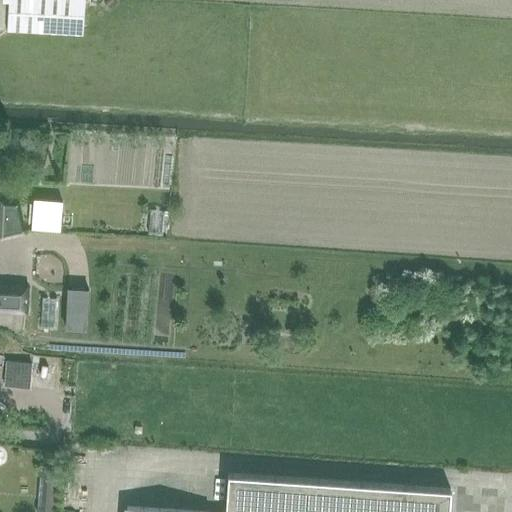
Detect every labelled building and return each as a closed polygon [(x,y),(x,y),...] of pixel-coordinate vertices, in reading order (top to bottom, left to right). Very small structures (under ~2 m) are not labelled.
[(8,0),(7,31),(83,35),(85,0),(8,0)] [(0,315),(27,317),(29,285),(0,283),(0,315)] [(65,328),(86,330),(89,289),(68,288),(65,328)] [(41,467),(37,511),(54,511),(58,468),(41,467)] [(448,511),(450,490),(351,483),(346,483),(248,476),(229,475),(226,511),(200,511),(128,507),(127,511),(448,511)]
